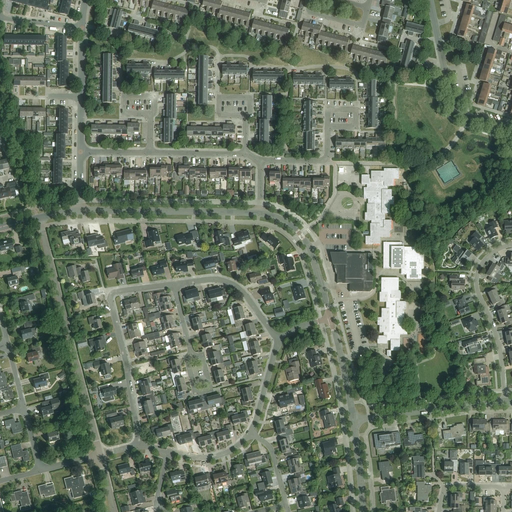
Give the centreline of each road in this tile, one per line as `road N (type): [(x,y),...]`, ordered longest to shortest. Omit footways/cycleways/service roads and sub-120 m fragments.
road 1 (unclassified): [(37,218),(99,453)]
road 2 (residential): [(173,285),(112,296),(139,447)]
road 3 (unclassified): [(80,210),(259,213)]
road 4 (residential): [(504,401),(499,350),(475,284),(486,257),(511,245)]
road 5 (unclassified): [(429,0),(452,104),(511,129)]
road 6 (residential): [(353,420),(504,401)]
road 7 (unclassified): [(259,213),(302,236),(330,320)]
road 8 (residential): [(278,341),(233,285),(173,285)]
